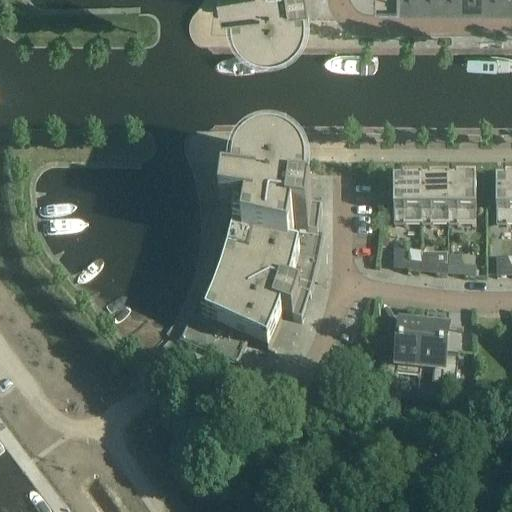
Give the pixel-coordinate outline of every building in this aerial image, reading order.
[(224,0),(225,22),(262,22),(262,28),(288,28),(288,22),(309,22),(308,0),(224,0)] [(180,342),(234,367),(240,354),(246,342),(267,352),(282,321),(297,328),(303,314),(307,302),(311,289),(317,266),(320,251),(321,235),(316,234),(318,212),(318,209),(310,208),(312,185),(313,160),(292,160),(292,154),(266,154),(266,160),(229,160),(228,181),(226,201),(224,220),(220,240),(215,260),(209,278),(195,315),(180,342)] [(403,185),(393,186),(394,226),(403,226),(403,228),(421,228),(421,184),(403,183),(403,185)] [(506,186),(496,186),(496,214),(496,226),(506,226),(506,228),(511,228),(511,183),(506,184),(506,186)] [(422,184),(421,184),(421,228),(422,228),(422,226),(430,226),(430,228),(448,228),(448,184),(430,184),(430,186),(422,186),(422,184)] [(449,184),(448,184),(448,228),(449,228),(449,226),(457,226),(457,228),(476,228),(475,214),(476,214),(476,186),(475,186),(475,184),(457,184),(457,186),(449,186),(449,184)] [(409,264),(408,274),(420,276),(421,266),(409,264)] [(436,267),(435,277),(447,278),(448,268),(436,267)] [(464,269),(463,279),(475,279),(476,269),(464,269)] [(396,377),(419,380),(424,329),(401,326),(398,355),(384,354),(382,379),(395,380),(396,377)] [(432,387),(455,390),(458,362),(445,360),(448,332),(424,329),(419,380),(420,380),(421,373),(433,374),(432,387)]
